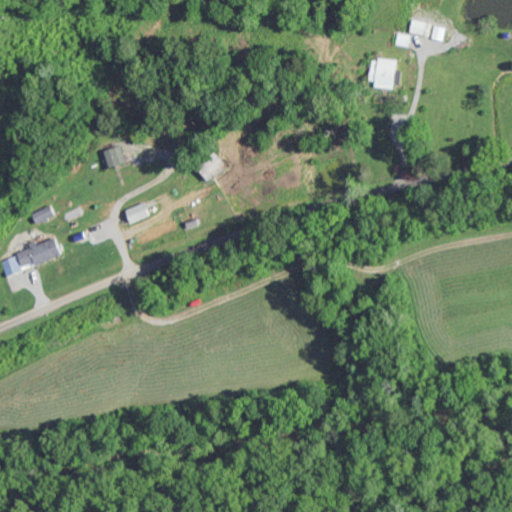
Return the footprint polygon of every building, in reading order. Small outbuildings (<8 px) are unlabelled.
[(446,26),(410,19),(407,32),(443,40),(446,26)] [(367,84),(399,88),(401,70),(395,69),(396,60),(370,57),(367,84)] [(104,167),(123,161),(118,144),(98,150),(104,167)] [(121,209),(125,223),(147,216),(143,202),(121,209)] [(29,214),(34,224),(53,213),(47,204),(29,214)] [(0,257),(0,261),(4,274),(60,255),(53,237),(33,243),(34,245),(0,257)]
